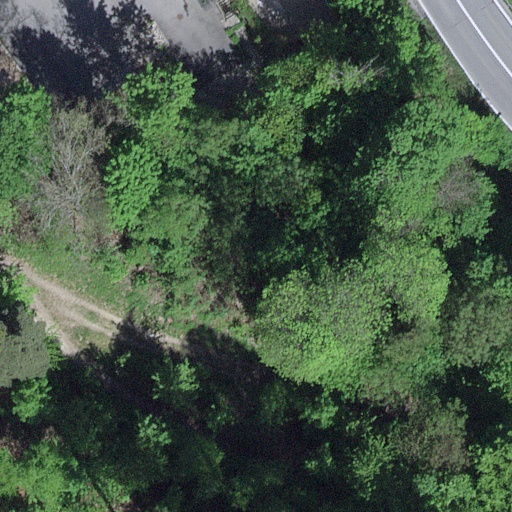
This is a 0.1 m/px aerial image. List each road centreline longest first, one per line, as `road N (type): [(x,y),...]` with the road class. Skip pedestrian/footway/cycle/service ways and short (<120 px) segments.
road 1 (track): [(28,290),(152,346),(267,382),(511,426)]
road 2 (track): [(351,511),(156,404),(28,290)]
